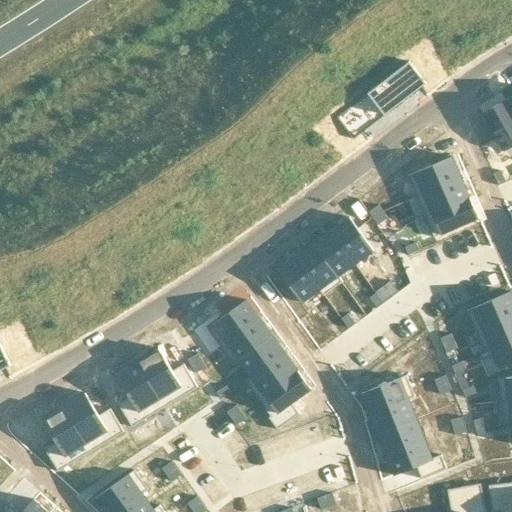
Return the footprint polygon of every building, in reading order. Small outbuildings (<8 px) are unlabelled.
[(410,61),(337,117),(354,138),(426,82),(410,61)] [(511,114),(504,100),(483,112),(505,150),(511,146),(511,114)] [(452,156),(407,176),(416,196),(461,176),(452,156)] [(501,170),(494,173),(498,184),(506,181),(501,170)] [(461,176),(416,196),(425,216),(470,197),(461,176)] [(470,197),(425,216),(434,237),(479,217),(470,197)] [(379,204),(369,211),(374,218),(383,211),(379,204)] [(383,211),(374,218),(378,224),(388,217),(383,211)] [(349,217),(332,230),(356,263),(374,250),(349,217)] [(332,230),(314,242),(338,276),(339,275),(356,263),(332,230)] [(314,242),(296,255),(320,289),(319,289),(324,295),(343,281),(339,275),(338,276),(314,242)] [(416,242),(405,247),(408,254),(419,249),(416,242)] [(296,255),(278,268),(292,288),(281,295),(296,317),(308,308),(303,301),(319,289),(320,289),(296,255)] [(391,281),(376,292),(384,302),(399,291),(391,281)] [(511,292),(511,291),(466,310),(475,331),(511,314),(511,292)] [(376,292),(370,297),(377,307),(384,302),(376,292)] [(247,299),(207,328),(220,346),(260,317),(247,299)] [(348,313),(342,318),(349,328),(355,323),(348,313)] [(511,314),(475,331),(485,352),(491,349),(491,348),(511,339),(511,314)] [(260,317),(220,346),(233,364),(234,364),(240,360),(239,359),(273,335),(260,317)] [(451,333),(440,338),(444,345),(455,340),(451,333)] [(273,335),(239,359),(240,360),(251,376),(252,377),(285,352),(273,335)] [(511,339),(491,348),(491,349),(500,369),(511,363),(511,339)] [(455,340),(444,345),(447,352),(458,348),(455,340)] [(0,341),(0,369),(11,364),(0,341)] [(159,348),(138,361),(165,406),(198,387),(184,363),(173,370),(159,348)] [(251,376),(245,380),(246,381),(258,398),(298,370),(285,352),(252,377),(251,376)] [(198,353),(188,359),(192,366),(202,359),(198,353)] [(202,359),(192,366),(196,372),(206,366),(202,359)] [(463,360),(452,365),(455,372),(466,368),(463,360)] [(138,361),(116,374),(130,396),(118,403),(132,426),(165,406),(138,361)] [(298,370),(258,398),(271,415),(269,417),(278,429),(300,413),(292,402),(311,388),(298,370)] [(407,374),(362,393),(370,413),(409,398),(409,399),(416,396),(407,374)] [(446,375),(434,379),(438,387),(449,382),(446,375)] [(511,376),(498,378),(501,401),(511,399),(511,376)] [(449,382),(438,387),(441,394),(452,389),(449,382)] [(227,385),(217,391),(221,398),(231,392),(227,385)] [(474,385),(462,390),(466,397),(477,392),(474,385)] [(85,392),(64,405),(91,451),(124,431),(110,408),(99,415),(85,392)] [(409,398),(370,413),(378,434),(417,418),(409,399),(409,398)] [(511,399),(501,401),(504,423),(511,422),(511,421),(511,399)] [(237,404),(227,411),(232,418),(241,411),(237,404)] [(64,405),(42,418),(56,441),(44,448),(59,471),(91,451),(64,405)] [(241,411),(232,418),(236,424),(246,417),(241,411)] [(463,416),(451,419),(453,427),(465,424),(463,416)] [(485,416),(474,420),(476,427),(487,424),(485,416)] [(417,418),(378,434),(386,454),(425,438),(417,418)] [(465,424),(453,427),(455,435),(467,431),(465,424)] [(487,424),(476,427),(478,435),(489,432),(487,424)] [(425,438),(386,454),(395,475),(417,466),(422,478),(447,468),(441,454),(432,458),(425,438)] [(172,461),(162,468),(167,474),(176,467),(172,461)] [(176,467),(167,474),(171,481),(181,474),(176,467)] [(135,469),(95,498),(105,511),(113,511),(142,491),(143,493),(148,489),(135,469)] [(511,511),(511,482),(489,485),(492,511),(505,510),(505,511),(511,511)] [(451,511),(486,511),(481,483),(448,489),(451,511)] [(142,491),(113,511),(150,511),(155,509),(154,509),(143,493),(142,491)] [(332,492),(325,495),(329,506),(336,503),(332,492)] [(325,495),(317,498),(321,509),(329,506),(325,495)] [(197,496),(187,503),(192,509),(202,502),(197,496)] [(19,511),(11,504),(3,511),(49,511),(34,498),(21,511),(19,511)] [(202,502),(192,509),(194,511),(201,511),(207,509),(202,502)]
